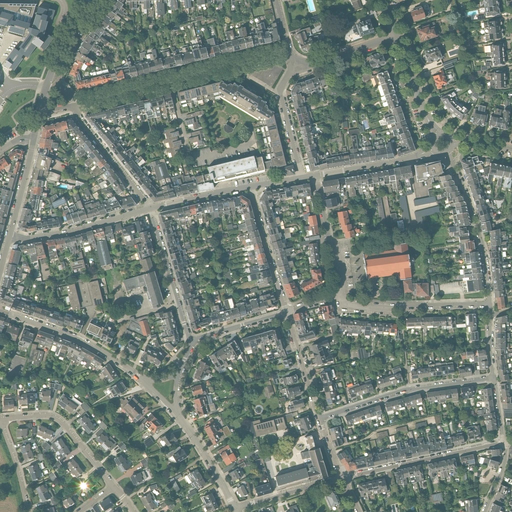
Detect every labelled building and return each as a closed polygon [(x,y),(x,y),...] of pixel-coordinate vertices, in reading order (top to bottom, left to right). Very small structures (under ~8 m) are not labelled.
[(114,0),(111,4),(126,15),(127,15),(127,12),(125,10),(122,7),(124,5),(122,4),(116,0),(114,0)] [(150,4),(153,4),(152,0),(145,0),(147,9),(150,9),(150,4)] [(157,15),(160,15),(159,0),(152,0),(153,4),(156,4),(157,15)] [(159,0),(160,15),(165,15),(164,4),(167,3),(166,0),(159,0)] [(185,9),(189,8),(187,0),(180,0),(181,1),(181,2),(184,2),(185,9)] [(350,0),(351,3),(354,10),(361,8),(358,0),(350,0)] [(36,14),(32,28),(29,28),(35,6),(14,4),(10,4),(0,3),(0,25),(7,27),(7,25),(10,26),(9,32),(23,36),(24,34),(25,34),(27,35),(28,36),(19,47),(21,49),(19,51),(14,48),(5,60),(7,61),(4,66),(9,69),(10,68),(14,71),(23,59),(21,58),(23,55),(28,58),(37,47),(39,48),(40,47),(45,51),(54,39),(49,35),(47,38),(44,36),(48,22),(46,21),(47,18),(52,20),(55,11),(49,9),(49,11),(47,10),(48,10),(38,7),(37,13),(38,14),(38,15),(36,14)] [(125,16),(126,15),(111,4),(108,9),(121,18),(123,15),(125,16)] [(416,8),(417,10),(411,12),(414,22),(425,18),(425,17),(429,16),(429,15),(429,14),(429,12),(428,12),(427,11),(424,12),(422,6),(416,8)] [(498,6),(484,8),(485,12),(484,12),(485,16),(486,16),(499,14),(498,6)] [(108,9),(104,14),(116,23),(117,24),(118,22),(121,18),(108,9)] [(115,25),(116,23),(104,14),(100,20),(115,31),(118,28),(115,25)] [(117,32),(115,31),(100,20),(96,25),(107,33),(108,31),(110,32),(111,32),(115,35),(117,32)] [(355,31),(352,32),(355,39),(361,36),(361,35),(373,31),(372,27),(371,27),(371,26),(370,27),(368,21),(354,26),(355,31)] [(487,22),(483,23),(484,26),(484,29),(501,27),(500,25),(501,24),(501,22),(500,22),(500,21),(488,22),(487,22)] [(421,41),(425,40),(426,41),(428,40),(429,39),(439,35),(440,33),(439,30),(436,29),(435,29),(435,28),(436,28),(434,22),(428,24),(428,26),(417,30),(421,41)] [(265,44),(271,42),(268,29),(265,29),(263,23),(260,24),(265,44)] [(267,27),(268,29),(271,42),(277,41),(276,40),(280,40),(276,23),(271,24),(271,26),(267,27)] [(259,45),(265,44),(260,24),(257,25),(258,30),(256,30),(256,32),(259,45)] [(92,31),(103,38),(105,35),(106,34),(107,33),(96,25),(92,31)] [(246,48),(253,47),(250,33),(247,34),(245,27),(243,28),(243,27),(241,27),(241,28),(246,48)] [(485,35),(501,33),(501,32),(503,31),(502,30),(501,29),(501,27),(484,29),(485,35)] [(234,51),(240,50),(237,37),(234,37),(232,31),(230,31),(230,30),(229,28),(228,29),(228,30),(234,51)] [(240,50),(246,48),(241,28),(238,29),(240,36),(237,37),(240,50)] [(304,40),(306,39),(305,34),(309,33),(309,32),(311,31),(309,28),(298,32),(299,34),(296,35),(297,35),(296,35),(295,36),(295,37),(295,39),(296,39),(297,39),(299,45),(305,43),(304,40)] [(228,53),(234,51),(228,30),(227,31),(227,32),(225,32),(227,39),(224,40),(225,42),(228,53)] [(88,36),(99,43),(101,41),(106,45),(108,42),(103,38),(92,31),(88,36)] [(253,47),(259,45),(256,32),(253,32),(250,33),(253,47)] [(501,33),(485,35),(485,41),(490,41),(490,40),(494,39),(495,40),(497,40),(497,39),(502,38),(502,37),(503,36),(502,34),(501,33)] [(84,41),(97,50),(102,53),(103,51),(100,49),(101,48),(98,46),(99,43),(88,36),(84,41)] [(208,58),(205,46),(205,45),(202,45),(200,37),(196,38),(198,45),(202,59),(208,58)] [(305,43),(299,45),(301,49),(302,49),(302,50),(303,51),(304,52),(306,52),(307,52),(308,52),(308,53),(311,52),(313,51),(312,50),(315,50),(314,49),(320,48),(318,41),(317,38),(314,39),(314,37),(308,39),(308,40),(308,41),(307,41),(306,39),(304,40),(305,43)] [(214,56),(221,55),(218,43),(215,44),(213,38),(210,39),(214,56)] [(327,38),(318,41),(320,48),(329,45),(327,38)] [(208,58),(214,56),(210,39),(207,40),(208,45),(205,46),(208,58)] [(95,53),(97,50),(84,41),(81,46),(92,54),(93,51),(95,53)] [(221,55),(228,53),(225,42),(222,43),(222,42),(218,43),(221,55)] [(182,64),(189,63),(185,46),(184,46),(184,43),(177,44),(178,47),(182,47),(182,49),(179,50),(179,52),(182,64)] [(189,63),(195,61),(192,49),(188,49),(187,45),(185,46),(189,63)] [(195,61),(202,59),(198,45),(191,46),(192,49),(195,61)] [(77,52),(93,61),(94,58),(93,57),(91,56),(92,54),(81,46),(77,52)] [(176,66),(182,64),(179,52),(176,53),(174,47),(171,48),(172,52),(176,66)] [(428,62),(430,63),(431,63),(432,62),(432,61),(436,60),(436,61),(442,58),(442,57),(442,56),(442,54),(441,54),(440,54),(439,51),(438,51),(437,48),(424,52),(428,62)] [(157,71),(163,69),(160,57),(157,58),(155,49),(151,50),(152,52),(157,71)] [(163,69),(170,68),(166,50),(162,51),(163,56),(160,57),(163,69)] [(170,68),(176,66),(172,52),(169,53),(168,50),(166,50),(170,68)] [(94,62),(93,61),(77,52),(73,59),(75,60),(85,65),(87,62),(92,65),(94,62)] [(150,73),(157,71),(152,52),(149,53),(151,60),(148,61),(150,72),(150,73)] [(381,53),(370,57),(374,68),(377,67),(377,68),(381,66),(380,65),(384,63),(385,62),(384,61),(383,60),(382,58),(383,58),(381,53)] [(131,78),(138,76),(135,64),(131,65),(130,58),(126,59),(128,67),(131,77),(131,78)] [(503,58),(491,59),(492,63),(491,63),(491,66),(492,66),(504,65),(504,64),(505,64),(505,62),(503,61),(503,58)] [(144,74),(150,72),(148,61),(147,59),(141,61),(144,74)] [(74,66),(82,71),(83,69),(85,65),(75,60),(73,63),(74,64),(73,66),(74,66)] [(142,74),(144,74),(141,61),(135,62),(135,64),(138,76),(142,75),(142,74)] [(484,71),(490,70),(489,66),(489,63),(485,63),(485,67),(480,68),(481,71),(484,71)] [(75,80),(78,78),(79,77),(81,76),(80,74),(80,73),(81,73),(82,71),(74,66),(70,74),(75,78),(74,78),(75,81),(75,80)] [(117,81),(124,79),(121,67),(114,69),(115,73),(117,81)] [(124,79),(131,77),(128,67),(122,69),(121,67),(124,79)] [(439,71),(440,74),(433,77),(438,89),(442,88),(441,88),(441,86),(442,86),(441,85),(444,84),(444,85),(447,84),(446,79),(447,79),(445,76),(444,74),(445,74),(444,70),(442,70),(440,71),(439,71)] [(100,85),(105,84),(102,74),(102,71),(96,72),(96,75),(98,85),(100,85)] [(377,86),(390,82),(388,75),(389,74),(388,71),(387,72),(387,71),(376,75),(377,75),(372,77),(370,72),(363,74),(362,72),(361,73),(361,75),(363,82),(374,78),(376,87),(377,86)] [(492,81),(505,81),(506,79),(506,77),(504,76),(504,71),(496,72),(494,72),(494,73),(487,73),(487,77),(492,77),(492,81)] [(105,84),(111,82),(109,74),(109,72),(102,74),(105,84)] [(97,85),(98,85),(96,75),(95,76),(94,74),(93,75),(93,76),(90,77),(92,87),(97,86),(97,85)] [(317,77),(321,89),(324,88),(328,87),(327,84),(324,75),(323,75),(322,75),(320,76),(320,77),(317,77)] [(86,88),(92,87),(90,77),(84,78),(86,88)] [(318,90),(321,89),(317,77),(317,78),(316,77),(314,78),(314,79),(311,80),(315,91),(317,96),(317,97),(320,96),(318,90)] [(86,88),(84,78),(79,80),(78,78),(75,80),(76,82),(75,82),(77,90),(85,88),(86,88)] [(309,93),(315,91),(311,80),(310,79),(308,80),(307,81),(305,82),(309,93)] [(256,92),(252,89),(248,87),(246,89),(240,85),(239,87),(234,84),(233,86),(230,85),(229,85),(229,86),(221,81),(221,83),(217,88),(219,96),(241,108),(262,121),(274,118),(273,114),(274,113),(266,108),(267,107),(267,106),(264,105),(265,102),(261,99),(261,98),(255,94),(256,92)] [(505,81),(492,81),(491,81),(491,86),(490,86),(490,89),(492,89),(504,89),(504,82),(505,81)] [(309,93),(305,82),(299,84),(301,91),(302,93),(305,92),(306,94),(309,93)] [(384,96),(394,93),(395,92),(391,82),(390,82),(377,86),(380,94),(376,95),(377,98),(384,96)] [(214,97),(219,96),(217,88),(221,83),(211,85),(214,97)] [(299,92),(301,91),(299,84),(295,85),(294,87),(292,87),(292,89),(292,90),(291,92),(292,96),(299,94),(299,93),(299,92)] [(208,99),(214,97),(211,85),(205,86),(208,99)] [(469,95),(471,97),(472,96),(473,93),(477,89),(476,85),(469,89),(472,93),(469,95)] [(203,100),(208,99),(205,86),(200,88),(203,100)] [(339,94),(340,94),(337,86),(328,89),(331,95),(337,94),(339,94)] [(198,101),(203,100),(200,88),(194,89),(198,101)] [(192,103),(198,101),(194,89),(189,90),(192,103)] [(187,104),(192,103),(189,90),(184,92),(187,104)] [(181,105),(187,104),(184,92),(178,93),(181,105)] [(445,105),(455,99),(457,98),(454,92),(441,98),(440,98),(441,101),(442,100),(443,102),(445,105)] [(388,110),(398,107),(397,103),(398,103),(399,102),(400,101),(399,99),(398,98),(396,98),(394,93),(384,96),(385,99),(382,100),(383,103),(386,102),(389,109),(388,110)] [(163,96),(166,108),(171,107),(173,113),(175,113),(170,94),(163,96)] [(167,113),(166,108),(163,96),(156,98),(159,110),(162,110),(164,114),(166,114),(166,115),(166,117),(168,117),(167,113)] [(295,108),(306,106),(305,102),(312,101),(311,97),(304,99),(294,101),(295,108)] [(161,116),(159,110),(156,98),(149,100),(152,112),(155,111),(157,117),(161,116)] [(448,110),(450,112),(459,104),(458,102),(457,102),(455,99),(445,105),(444,108),(445,109),(447,109),(448,110)] [(146,114),(152,112),(149,100),(143,101),(146,114)] [(143,115),(146,114),(143,101),(137,103),(139,115),(141,122),(145,121),(143,115)] [(136,116),(139,115),(137,103),(130,104),(132,115),(134,124),(138,123),(136,116)] [(472,123),(478,124),(482,104),(479,103),(479,105),(478,109),(475,109),(472,123)] [(129,116),(132,115),(130,104),(123,106),(126,116),(127,122),(130,121),(129,116)] [(453,118),(456,116),(463,107),(459,104),(450,112),(451,113),(453,114),(452,116),(453,118)] [(482,104),(478,124),(485,125),(487,114),(487,111),(484,111),(486,104),(482,104)] [(297,115),(307,112),(309,112),(308,105),(306,106),(295,108),(297,115)] [(493,127),(494,127),(499,105),(496,105),(496,106),(495,106),(494,113),(491,112),(488,126),(490,128),(491,128),(493,127)] [(500,128),(502,118),(503,115),(500,114),(502,106),(499,105),(494,127),(500,128)] [(123,117),(126,116),(123,106),(117,108),(120,118),(120,121),(124,120),(123,117)] [(383,120),(402,113),(399,106),(398,107),(388,110),(389,114),(383,116),(384,118),(382,119),(383,120)] [(464,106),(463,107),(456,116),(459,118),(460,119),(462,119),(462,118),(462,117),(463,115),(464,116),(468,111),(469,110),(464,106)] [(116,119),(120,118),(117,108),(110,109),(113,120),(114,125),(117,124),(116,119)] [(110,120),(113,120),(110,109),(104,111),(107,121),(110,120)] [(107,122),(107,121),(104,111),(95,113),(97,119),(102,118),(102,120),(105,120),(106,123),(110,124),(109,122),(107,122)] [(298,121),(309,118),(307,112),(297,115),(298,121)] [(94,119),(97,119),(95,113),(86,115),(85,117),(91,125),(96,121),(94,119)] [(184,121),(185,121),(186,125),(193,124),(194,129),(201,127),(199,124),(198,124),(195,113),(187,115),(188,120),(184,121)] [(391,124),(404,119),(402,113),(383,120),(384,123),(390,121),(391,124)] [(263,127),(275,124),(274,118),(262,121),(263,127)] [(300,127),(310,125),(310,123),(314,122),(313,120),(312,120),(309,121),(309,118),(298,121),(300,127)] [(502,118),(500,128),(507,130),(509,119),(502,118)] [(72,132),(74,134),(80,129),(71,119),(66,121),(69,133),(72,132)] [(390,131),(406,125),(405,123),(406,123),(406,120),(404,120),(404,119),(391,124),(390,124),(391,127),(389,128),(390,131)] [(66,134),(69,133),(66,121),(60,122),(64,140),(67,140),(66,134)] [(97,132),(104,127),(101,123),(99,125),(96,121),(91,125),(97,132)] [(61,141),(64,140),(60,122),(54,124),(56,134),(59,133),(61,141)] [(303,140),(315,137),(318,136),(317,133),(315,134),(313,128),(317,127),(316,123),(310,125),(300,127),(303,140)] [(52,135),(56,134),(54,124),(43,126),(52,135)] [(225,131),(228,133),(232,132),(234,129),(226,124),(224,127),(225,131)] [(264,132),(277,129),(275,124),(263,127),(264,132)] [(394,136),(408,131),(407,129),(408,128),(408,126),(406,126),(406,125),(390,131),(392,130),(393,133),(394,136)] [(51,135),(52,135),(43,126),(40,138),(51,140),(51,139),(51,135)] [(97,132),(101,137),(110,129),(108,127),(106,129),(104,126),(104,127),(97,132)] [(101,137),(105,141),(115,133),(114,131),(115,130),(113,127),(110,129),(101,137)] [(167,139),(176,137),(179,136),(178,132),(179,132),(178,131),(176,132),(175,127),(161,131),(162,135),(166,134),(167,139)] [(77,141),(84,135),(80,129),(74,134),(72,135),(77,141)] [(266,138),(278,135),(277,129),(264,132),(266,138)] [(189,139),(191,143),(197,141),(199,147),(205,145),(204,142),(203,142),(200,131),(190,133),(191,138),(189,139)] [(400,141),(410,137),(409,135),(410,134),(410,132),(408,132),(408,131),(394,136),(397,135),(399,141),(400,141)] [(109,146),(116,140),(114,138),(117,136),(117,135),(118,134),(117,132),(115,133),(105,141),(109,146)] [(74,151),(80,147),(88,140),(84,135),(77,141),(78,143),(72,148),(74,151)] [(267,143),(279,140),(278,135),(266,138),(267,143)] [(356,139),(356,135),(351,136),(352,146),(353,149),(355,164),(364,162),(362,150),(362,148),(358,149),(356,139)] [(385,146),(388,159),(394,158),(395,156),(391,141),(394,140),(393,135),(389,135),(390,139),(387,140),(388,144),(385,145),(385,146)] [(169,148),(178,146),(182,145),(181,141),(181,140),(177,141),(176,137),(167,139),(163,140),(164,144),(168,143),(169,148)] [(305,146),(315,144),(317,143),(315,137),(303,140),(305,146)] [(405,146),(412,144),(411,141),(412,140),(412,138),(410,137),(400,141),(401,145),(395,146),(396,149),(405,146)] [(40,143),(59,146),(59,145),(58,145),(58,143),(51,142),(51,140),(40,138),(40,143)] [(109,146),(112,151),(125,141),(124,139),(122,141),(121,140),(118,142),(117,140),(116,140),(109,146)] [(77,155),(77,156),(92,144),(88,140),(80,147),(81,149),(76,153),(78,155),(77,155)] [(268,148),(281,145),(279,140),(267,143),(268,148)] [(382,160),(388,159),(385,146),(383,147),(383,145),(382,140),(378,141),(379,146),(382,160)] [(117,156),(124,150),(122,147),(127,143),(125,141),(112,151),(117,156)] [(370,162),(376,161),(374,147),(371,148),(371,146),(370,142),(367,143),(370,162)] [(85,154),(87,156),(96,149),(92,144),(77,156),(76,158),(77,159),(78,157),(79,156),(80,158),(85,154)] [(306,153),(317,150),(316,147),(315,144),(305,146),(306,153)] [(405,146),(407,154),(415,151),(416,150),(415,147),(413,147),(412,144),(405,146)] [(270,154),(282,151),(281,145),(268,148),(270,154)] [(117,156),(121,161),(133,151),(136,149),(134,146),(128,151),(126,148),(124,150),(117,156)] [(178,146),(169,148),(166,149),(167,153),(170,152),(172,157),(184,154),(183,150),(183,149),(180,150),(178,146)] [(376,161),(382,160),(379,146),(376,146),(376,147),(374,147),(376,161)] [(398,157),(407,154),(405,146),(396,149),(398,157)] [(37,154),(51,158),(55,160),(56,156),(53,156),(54,154),(51,154),(51,150),(39,148),(38,153),(37,154)] [(84,165),(85,165),(99,154),(96,149),(87,156),(89,158),(84,162),(85,164),(84,165)] [(12,161),(14,161),(16,159),(18,150),(16,150),(9,154),(9,155),(8,156),(12,161)] [(14,161),(21,163),(24,151),(21,151),(18,150),(16,159),(14,161)] [(308,159),(319,156),(318,154),(317,150),(306,153),(308,159)] [(125,166),(134,158),(132,156),(135,154),(134,153),(135,153),(133,151),(121,161),(125,166)] [(271,159),(283,156),(282,151),(270,154),(271,159)] [(33,171),(60,178),(60,175),(52,172),(47,171),(51,158),(37,154),(33,171)] [(93,163),(95,165),(103,158),(99,154),(85,165),(86,166),(87,166),(88,167),(93,163)] [(125,166),(129,171),(145,158),(142,155),(136,160),(134,158),(125,166)] [(318,162),(326,160),(325,156),(325,155),(319,156),(308,159),(309,164),(318,162)] [(265,170),(263,162),(262,157),(254,158),(254,156),(217,165),(210,167),(208,167),(209,174),(197,177),(197,176),(196,176),(195,176),(195,177),(194,177),(195,178),(196,179),(195,179),(199,192),(213,189),(211,178),(213,178),(214,182),(221,181),(264,170),(265,170)] [(271,159),(271,160),(273,168),(285,165),(283,156),(271,159)] [(463,170),(480,164),(483,164),(484,163),(484,162),(482,162),(481,161),(479,162),(478,161),(477,157),(471,158),(469,157),(467,158),(465,160),(463,161),(461,161),(463,170)] [(9,166),(4,158),(0,161),(0,164),(3,170),(6,168),(7,169),(10,167),(9,166)] [(93,174),(95,173),(107,163),(103,158),(95,165),(96,167),(91,171),(93,174)] [(133,176),(141,169),(142,168),(140,166),(147,161),(145,158),(129,171),(133,176)] [(169,199),(175,197),(168,174),(164,159),(159,160),(156,161),(151,162),(153,168),(158,181),(164,179),(169,199)] [(265,170),(273,168),(271,160),(263,162),(265,170)] [(320,170),(327,169),(326,160),(318,162),(320,170)] [(18,174),(21,163),(14,161),(11,173),(18,174)] [(440,161),(424,164),(414,165),(417,183),(428,181),(427,180),(430,179),(432,178),(433,178),(438,177),(440,177),(444,176),(442,169),(443,169),(444,166),(442,164),(441,164),(440,161)] [(310,172),(320,170),(318,162),(309,164),(309,165),(308,165),(310,172)] [(492,178),(495,178),(498,164),(497,164),(497,163),(495,162),(494,163),(494,164),(490,163),(490,167),(488,174),(487,180),(488,183),(491,183),(492,178)] [(103,171),(104,173),(111,168),(107,163),(95,173),(97,176),(103,171)] [(502,179),(505,166),(502,165),(502,164),(501,164),(499,163),(498,164),(495,178),(498,178),(496,186),(500,186),(502,179)] [(479,171),(483,169),(482,166),(481,166),(480,164),(463,170),(465,175),(479,171)] [(503,187),(507,188),(511,167),(508,167),(508,166),(508,165),(506,164),(505,165),(505,166),(502,179),(504,180),(503,187)] [(287,175),(290,175),(293,174),(294,174),(294,173),(292,166),(288,167),(287,167),(285,168),(285,170),(284,171),(285,173),(286,173),(287,175)] [(405,192),(406,196),(412,194),(411,191),(410,187),(409,178),(410,178),(412,178),(410,166),(408,166),(400,168),(402,181),(404,180),(404,179),(406,192),(405,192)] [(483,169),(484,172),(480,174),(479,171),(465,175),(467,181),(481,176),(488,174),(490,167),(483,169)] [(101,176),(105,181),(115,173),(111,168),(104,173),(101,176)] [(133,176),(137,181),(149,171),(150,170),(148,168),(144,171),(141,169),(133,176)] [(396,188),(397,191),(402,191),(401,186),(400,182),(402,182),(402,181),(400,168),(393,169),(396,188)] [(394,188),(396,188),(393,169),(391,169),(388,169),(388,170),(387,170),(390,183),(390,185),(393,184),(394,188)] [(59,182),(60,178),(33,171),(31,180),(33,180),(33,181),(50,181),(55,182),(59,182)] [(141,186),(150,179),(148,176),(149,175),(151,173),(149,171),(137,181),(141,186)] [(189,194),(186,184),(184,184),(183,182),(184,182),(182,175),(181,175),(180,174),(181,174),(180,171),(178,172),(179,176),(184,195),(189,194)] [(6,190),(13,191),(15,184),(18,174),(11,173),(8,172),(6,172),(5,172),(5,173),(7,175),(7,176),(12,177),(12,178),(10,177),(9,182),(9,183),(5,181),(3,189),(6,190)] [(108,187),(110,185),(118,178),(115,173),(105,181),(102,182),(99,184),(98,184),(101,190),(103,189),(108,187)] [(180,196),(174,177),(171,178),(170,174),(168,174),(175,197),(180,196)] [(366,192),(369,191),(366,174),(364,175),(363,174),(361,174),(361,175),(360,175),(362,190),(366,190),(366,192)] [(363,194),(362,190),(360,175),(355,176),(357,189),(359,189),(360,195),(363,194)] [(145,191),(152,185),(150,183),(156,179),(153,176),(150,179),(141,186),(145,191)] [(180,196),(184,195),(179,176),(177,176),(174,177),(180,196)] [(189,194),(194,193),(189,178),(189,176),(184,177),(186,184),(189,194)] [(469,186),(482,181),(481,176),(467,181),(469,186)] [(199,192),(195,179),(193,180),(192,177),(191,177),(189,178),(194,193),(199,192)] [(350,197),(353,196),(349,177),(344,178),(347,191),(349,191),(350,197)] [(114,190),(116,193),(118,195),(119,195),(125,190),(123,186),(122,184),(118,178),(110,185),(115,190),(114,190)] [(347,196),(347,191),(344,178),(338,179),(340,193),(341,197),(347,196)] [(164,200),(169,199),(164,179),(158,181),(158,183),(160,188),(164,200)] [(336,193),(340,193),(338,179),(334,180),(330,180),(323,182),(322,183),(323,187),(324,193),(325,196),(332,194),(336,193)] [(442,188),(454,185),(453,181),(451,180),(441,183),(439,183),(440,189),(442,188)] [(470,191),(480,188),(479,186),(483,184),(482,181),(469,186),(470,191)] [(145,191),(151,198),(157,193),(156,191),(160,188),(158,183),(155,186),(153,184),(152,185),(145,191)] [(302,185),(306,204),(306,206),(307,213),(312,212),(311,205),(308,206),(307,202),(312,201),(309,185),(308,184),(302,185)] [(302,204),(306,204),(302,185),(296,186),(299,198),(300,204),(302,203),(302,204)] [(443,194),(457,191),(456,186),(454,185),(442,188),(443,194)] [(296,198),(299,198),(296,186),(290,187),(294,202),(294,203),(296,202),(295,201),(297,200),(296,198)] [(490,188),(488,189),(488,190),(487,190),(486,190),(486,191),(485,190),(484,190),(484,189),(484,188),(484,187),(484,186),(480,188),(470,191),(472,196),(486,192),(491,190),(490,188)] [(113,211),(122,208),(115,198),(108,187),(103,189),(105,193),(108,200),(113,211)] [(288,203),(294,202),(290,187),(284,188),(286,198),(288,203)] [(1,194),(12,196),(13,191),(6,190),(3,189),(0,188),(0,191),(2,192),(1,194)] [(31,194),(41,196),(46,197),(47,190),(47,188),(43,188),(43,189),(32,188),(31,194)] [(156,202),(164,200),(160,188),(156,191),(157,193),(151,198),(153,200),(156,202)] [(282,198),(286,198),(284,188),(277,189),(280,200),(283,199),(282,198)] [(277,200),(280,200),(277,189),(271,190),(273,202),(274,204),(276,204),(276,203),(277,201),(277,200)] [(269,203),(273,202),(271,190),(267,191),(265,191),(259,200),(261,205),(269,203)] [(448,199),(460,196),(459,192),(457,191),(443,194),(440,195),(441,197),(442,197),(443,197),(447,196),(448,199)] [(474,201),(487,197),(486,192),(472,196),(474,201)] [(338,197),(341,197),(340,193),(336,193),(332,194),(332,198),(325,200),(327,208),(337,206),(340,205),(338,197)] [(28,209),(36,211),(38,211),(39,208),(41,208),(43,201),(40,201),(41,196),(31,194),(28,209)] [(52,203),(54,208),(54,209),(67,203),(64,197),(59,199),(56,194),(50,198),(52,203)] [(81,221),(87,219),(80,201),(78,195),(75,197),(77,204),(74,205),(75,206),(81,221)] [(115,198),(122,208),(123,209),(137,205),(131,197),(120,201),(117,196),(115,198)] [(242,206),(241,204),(240,196),(239,197),(233,198),(235,208),(242,206)] [(242,196),(240,196),(241,204),(245,203),(246,206),(250,205),(249,200),(242,196)] [(475,206),(489,202),(488,200),(488,199),(488,200),(487,197),(474,201),(475,206)] [(0,203),(9,206),(10,201),(0,198),(0,203)] [(230,214),(230,211),(227,199),(222,200),(224,214),(225,215),(230,214)] [(87,219),(92,218),(87,205),(85,206),(82,200),(80,201),(87,219)] [(96,216),(100,215),(95,203),(94,202),(94,200),(90,201),(96,216)] [(100,215),(107,213),(102,202),(101,200),(99,202),(95,203),(100,215)] [(107,213),(113,211),(108,200),(106,201),(105,200),(102,202),(107,213)] [(222,214),(224,214),(222,200),(216,201),(218,210),(219,215),(222,214)] [(92,218),(96,216),(90,201),(86,203),(87,205),(92,218)] [(477,211),(486,208),(492,206),(491,201),(489,202),(475,206),(477,211)] [(215,220),(214,218),(211,202),(206,203),(207,212),(207,213),(209,213),(211,221),(212,221),(215,220)] [(263,212),(273,209),(272,206),(273,206),(272,204),(274,204),(273,202),(269,203),(261,205),(263,212)] [(0,210),(7,212),(9,206),(0,203),(0,210)] [(197,220),(203,218),(200,204),(194,205),(197,217),(197,220)] [(193,218),(197,217),(194,205),(188,206),(191,220),(194,220),(193,218)] [(241,214),(252,211),(250,205),(246,206),(246,207),(242,208),(241,208),(239,208),(240,211),(241,214)] [(74,224),(81,221),(75,206),(68,209),(74,224)] [(192,224),(191,220),(188,206),(182,208),(186,223),(186,225),(189,225),(189,228),(193,227),(192,224)] [(453,215),(467,212),(466,206),(455,209),(449,210),(449,211),(452,211),(453,215)] [(264,218),(274,216),(273,213),(280,211),(279,207),(273,209),(263,212),(264,218)] [(339,219),(348,217),(347,214),(352,213),(352,210),(352,207),(349,208),(344,209),(344,211),(338,212),(339,219)] [(21,214),(31,217),(35,218),(36,211),(28,209),(23,208),(21,214)] [(179,221),(180,225),(186,223),(182,208),(176,209),(179,221)] [(479,217),(492,212),(491,210),(487,211),(486,208),(477,211),(479,217)] [(69,225),(74,224),(68,209),(63,211),(69,225)] [(176,222),(179,221),(176,209),(169,211),(170,216),(171,220),(175,219),(176,222)] [(160,223),(171,220),(170,216),(169,211),(160,213),(158,216),(159,219),(160,223)] [(244,220),(254,218),(252,211),(241,214),(236,215),(238,222),(244,220)] [(453,221),(469,217),(467,212),(453,215),(452,215),(453,218),(453,221)] [(492,212),(479,217),(480,222),(490,219),(489,216),(490,216),(490,217),(493,216),(492,212)] [(52,217),(54,228),(60,227),(58,218),(56,213),(51,214),(52,217)] [(309,226),(317,225),(315,215),(310,216),(310,213),(303,214),(304,218),(308,217),(309,226)] [(20,220),(28,223),(29,219),(30,220),(31,217),(21,214),(20,220)] [(266,224),(280,220),(279,217),(277,217),(276,215),(274,216),(264,218),(266,224)] [(345,225),(349,224),(348,217),(339,219),(339,223),(339,227),(341,226),(346,225),(345,225)] [(454,227),(459,226),(471,225),(469,217),(453,221),(454,223),(453,224),(454,227)] [(257,230),(255,224),(254,218),(244,220),(245,223),(238,225),(239,229),(239,231),(242,230),(242,231),(247,230),(248,232),(257,230)] [(162,229),(171,227),(171,224),(173,223),(176,222),(175,219),(171,220),(160,223),(162,229)] [(27,232),(37,231),(36,222),(30,223),(28,223),(20,220),(17,230),(27,232)] [(139,233),(145,232),(142,220),(139,221),(138,220),(137,221),(136,222),(135,222),(133,223),(133,226),(135,234),(139,233)] [(268,230),(281,226),(280,220),(266,224),(268,230)] [(499,229),(502,229),(501,225),(494,226),(494,224),(491,224),(490,221),(481,223),(483,233),(489,231),(499,229)] [(128,247),(132,246),(127,228),(122,229),(120,223),(114,225),(114,226),(116,232),(121,230),(123,237),(124,237),(125,239),(126,239),(127,242),(128,247)] [(343,232),(357,229),(356,226),(351,227),(351,224),(349,224),(345,225),(346,225),(341,226),(343,232)] [(317,225),(309,226),(305,227),(306,230),(308,229),(308,231),(311,230),(312,235),(319,234),(317,225)] [(103,228),(106,241),(115,239),(113,234),(116,233),(114,226),(103,228)] [(135,245),(137,245),(136,239),(134,239),(133,235),(135,234),(133,226),(127,228),(132,246),(135,245)] [(164,236),(175,232),(173,226),(171,227),(162,229),(164,236)] [(283,231),(284,235),(289,233),(288,231),(287,228),(282,230),(281,226),(268,230),(267,231),(268,233),(269,233),(269,235),(283,231)] [(455,238),(469,236),(468,235),(469,234),(469,232),(468,232),(468,231),(466,231),(465,228),(459,229),(459,226),(454,227),(448,227),(449,233),(453,232),(454,237),(455,237),(455,238)] [(103,228),(92,231),(102,272),(112,268),(106,241),(103,228)] [(357,229),(343,232),(343,233),(344,232),(345,234),(344,234),(345,237),(345,238),(354,237),(354,234),(360,233),(359,229),(357,229)] [(248,239),(259,236),(257,230),(248,232),(244,233),(245,235),(239,237),(240,242),(244,240),(248,239)] [(96,250),(97,250),(92,231),(86,233),(89,244),(91,243),(92,247),(95,246),(96,250)] [(142,243),(150,241),(151,241),(151,239),(149,239),(149,237),(150,237),(150,236),(149,232),(148,233),(147,231),(145,232),(139,233),(140,238),(142,243)] [(166,242),(177,239),(176,236),(182,234),(181,232),(181,231),(175,232),(164,236),(166,242)] [(271,243),(286,238),(284,235),(283,231),(269,235),(271,243)] [(89,244),(86,233),(81,235),(84,248),(90,247),(89,244)] [(78,250),(84,248),(81,235),(75,236),(78,250)] [(74,252),(78,250),(75,236),(70,238),(72,248),(73,248),(74,252)] [(248,246),(261,242),(259,236),(248,239),(249,242),(248,242),(246,243),(247,246),(248,246)] [(74,255),(74,252),(73,248),(72,248),(70,238),(69,237),(64,239),(67,248),(69,253),(71,252),(72,255),(74,255)] [(63,249),(67,248),(64,239),(64,238),(55,240),(56,250),(59,250),(63,250),(63,249)] [(168,249),(180,245),(179,241),(178,238),(177,239),(166,242),(168,249)] [(274,250),(285,247),(284,243),(284,239),(286,239),(286,238),(271,243),(274,250)] [(50,260),(55,259),(58,258),(57,255),(56,250),(55,240),(51,240),(47,241),(42,242),(45,253),(49,252),(50,260)] [(142,252),(152,248),(150,241),(142,243),(137,245),(135,245),(136,248),(138,248),(139,252),(141,251),(142,252)] [(309,251),(318,250),(317,246),(319,245),(318,243),(317,243),(312,244),(311,241),(300,242),(301,246),(308,245),(309,251)] [(461,254),(475,252),(473,241),(459,242),(459,243),(461,254)] [(34,243),(36,253),(38,259),(39,259),(39,260),(40,260),(40,259),(41,259),(43,258),(43,260),(41,260),(42,264),(48,263),(46,257),(45,253),(42,242),(34,243)] [(248,252),(262,247),(261,242),(248,246),(248,249),(247,249),(248,252)] [(26,245),(28,254),(29,255),(29,254),(31,263),(38,262),(36,253),(34,243),(26,245)] [(366,277),(366,279),(398,274),(399,280),(404,279),(404,281),(403,281),(405,293),(412,292),(412,291),(414,291),(414,294),(416,294),(416,296),(428,296),(428,283),(416,283),(416,284),(412,284),(411,279),(411,278),(410,270),(411,270),(411,269),(411,268),(410,267),(410,265),(411,265),(412,264),(413,263),(414,261),(413,259),(412,258),(411,256),(410,256),(409,256),(408,256),(408,253),(409,253),(409,252),(409,251),(409,250),(408,250),(407,250),(406,243),(394,245),(395,250),(363,254),(363,256),(363,260),(364,260),(364,264),(363,264),(364,269),(365,269),(366,273),(365,273),(365,277),(366,277)] [(170,254),(180,251),(179,251),(178,249),(181,248),(183,247),(182,244),(180,245),(168,249),(170,254)] [(23,255),(28,254),(26,245),(19,246),(23,255)] [(254,255),(264,252),(262,247),(248,252),(248,254),(251,253),(252,256),(254,255)] [(275,256),(291,252),(290,248),(287,249),(286,247),(285,247),(274,250),(275,256)] [(140,261),(144,259),(143,257),(154,254),(152,248),(142,252),(142,254),(138,256),(140,261)] [(12,249),(8,264),(16,266),(17,262),(18,262),(20,252),(16,251),(12,249)] [(172,260),(184,257),(183,254),(186,253),(185,250),(180,251),(170,254),(172,260)] [(277,261),(287,259),(286,256),(291,255),(295,255),(294,251),(291,252),(275,256),(277,261)] [(86,269),(84,265),(81,252),(79,253),(81,260),(70,263),(72,271),(73,271),(72,270),(80,268),(80,270),(86,269)] [(250,262),(265,257),(264,252),(254,255),(254,258),(250,259),(250,262)] [(173,266),(190,261),(191,261),(189,255),(184,257),(172,260),(173,266)] [(320,256),(318,256),(310,257),(311,263),(310,263),(310,268),(317,267),(317,263),(319,263),(319,258),(320,258),(320,256)] [(491,264),(507,262),(510,262),(510,256),(504,257),(490,259),(491,264)] [(263,263),(267,262),(265,257),(250,262),(251,263),(254,262),(254,263),(255,262),(256,265),(263,264),(263,263)] [(149,258),(144,259),(140,261),(139,261),(141,266),(140,266),(141,272),(143,272),(143,275),(138,276),(123,281),(126,291),(144,286),(145,287),(146,287),(148,292),(146,292),(148,298),(150,298),(153,308),(161,306),(160,302),(163,302),(154,272),(149,258)] [(279,267),(296,263),(296,261),(293,262),(292,261),(288,262),(287,259),(277,261),(279,267)] [(175,272),(186,269),(185,266),(191,264),(190,261),(173,266),(175,272)] [(263,264),(256,265),(247,268),(248,270),(250,269),(251,271),(254,269),(254,270),(258,269),(259,271),(269,268),(267,262),(263,263),(263,264)] [(280,273),(290,271),(289,268),(294,267),(294,265),(297,265),(296,263),(279,267),(280,273)] [(22,273),(23,268),(18,267),(17,268),(16,268),(17,266),(8,264),(7,269),(21,273),(22,273)] [(12,276),(17,278),(18,276),(20,276),(21,273),(7,269),(5,275),(12,276)] [(177,278),(188,274),(187,271),(186,269),(175,272),(177,278)] [(255,280),(271,276),(269,269),(260,272),(260,273),(260,275),(254,277),(255,280)] [(312,278),(321,277),(320,270),(315,270),(315,269),(310,270),(311,274),(312,278)] [(282,279),(299,275),(298,273),(296,274),(296,272),(291,273),(290,271),(280,273),(282,279)] [(466,281),(482,279),(481,273),(464,275),(458,276),(458,279),(463,278),(463,281),(466,281)] [(178,283),(187,281),(186,278),(191,277),(190,274),(188,274),(177,278),(178,283)] [(284,284),(294,282),(293,279),(301,278),(300,274),(299,275),(282,279),(284,284)] [(271,276),(255,280),(259,279),(260,283),(257,283),(258,287),(264,285),(273,283),(271,276)] [(2,286),(6,287),(11,289),(13,280),(11,279),(4,277),(2,286)] [(310,279),(311,280),(314,286),(322,282),(321,277),(312,278),(312,279),(310,279)] [(482,279),(466,281),(468,293),(483,290),(482,279)] [(304,291),(314,286),(311,280),(305,282),(300,284),(304,291)] [(91,291),(100,288),(98,281),(89,283),(91,291)] [(180,289),(194,285),(193,282),(188,284),(187,281),(178,283),(180,289)] [(286,291),(296,287),(294,281),(294,282),(284,284),(286,291)] [(68,297),(77,294),(75,284),(66,286),(68,297)] [(16,310),(20,299),(24,287),(19,285),(18,287),(11,308),(16,310)] [(182,295),(191,292),(190,289),(195,288),(194,285),(180,289),(182,295)] [(0,303),(6,305),(6,306),(8,306),(7,307),(11,308),(18,287),(17,287),(13,289),(11,289),(6,287),(6,288),(2,287),(0,292),(0,303)] [(296,287),(286,291),(289,297),(290,297),(290,298),(293,297),(293,296),(298,294),(297,291),(298,290),(297,287),(296,288),(296,287)] [(93,298),(101,296),(100,288),(91,291),(93,298)] [(266,309),(262,296),(261,290),(258,291),(254,292),(255,295),(259,294),(260,296),(259,296),(260,298),(256,299),(260,311),(266,309)] [(183,300),(193,298),(195,297),(197,296),(196,294),(194,294),(192,295),(191,292),(182,295),(183,300)] [(262,296),(266,309),(275,306),(274,301),(276,301),(273,293),(262,296)] [(71,307),(73,307),(80,305),(77,294),(68,297),(71,307)] [(247,314),(253,313),(250,303),(247,304),(245,298),(244,299),(243,295),(241,296),(242,299),(243,302),(247,314)] [(95,306),(103,304),(101,296),(93,298),(95,306)] [(233,318),(240,316),(236,305),(234,305),(231,298),(229,299),(229,296),(226,297),(233,318)] [(226,320),(233,318),(226,297),(225,297),(225,300),(223,300),(226,308),(223,308),(223,309),(226,320)] [(503,297),(494,298),(495,301),(497,301),(498,309),(505,308),(503,297)] [(260,311),(256,299),(256,298),(253,299),(249,300),(250,303),(253,313),(260,311)] [(16,310),(22,312),(26,301),(20,299),(16,310)] [(22,312),(27,314),(31,303),(29,302),(30,300),(26,299),(26,301),(22,312)] [(187,312),(196,309),(195,306),(200,305),(199,302),(185,306),(187,312)] [(240,316),(247,314),(243,302),(240,303),(240,302),(236,304),(236,305),(240,316)] [(27,314),(33,316),(37,305),(31,303),(27,314)] [(39,318),(43,307),(43,306),(37,304),(37,305),(33,316),(39,318)] [(219,322),(226,320),(223,309),(219,310),(218,305),(214,306),(219,322)] [(321,314),(333,311),(332,306),(330,305),(319,308),(320,312),(318,312),(319,315),(321,314)] [(212,324),(219,322),(214,306),(211,307),(213,312),(211,313),(212,316),(210,316),(210,317),(212,324)] [(39,318),(45,320),(48,309),(43,307),(39,318)] [(188,317),(199,314),(203,313),(202,311),(199,312),(198,308),(196,309),(187,312),(188,317)] [(45,320),(50,322),(54,311),(48,309),(45,320)] [(96,315),(103,314),(102,310),(97,311),(96,311),(96,310),(95,312),(93,316),(91,320),(97,318),(96,315)] [(56,324),(60,313),(54,311),(50,322),(56,324)] [(162,320),(173,317),(171,311),(163,314),(162,312),(154,314),(156,318),(157,318),(156,318),(159,317),(160,318),(161,317),(162,320)] [(295,321),(303,319),(309,317),(308,315),(307,315),(306,311),(294,314),(293,316),(295,321)] [(333,311),(321,314),(323,321),(334,318),(333,314),(334,314),(333,311)] [(62,326),(63,323),(65,315),(60,313),(56,324),(62,326)] [(63,323),(69,325),(73,316),(66,313),(65,315),(63,323)] [(190,324),(199,321),(199,318),(200,317),(199,314),(188,317),(190,324)] [(468,327),(475,326),(475,314),(465,315),(466,325),(462,325),(462,327),(468,327)] [(69,325),(75,328),(79,318),(73,316),(69,325)] [(145,317),(131,321),(127,328),(143,336),(151,334),(148,322),(149,322),(148,319),(146,320),(145,317)] [(162,326),(174,323),(173,317),(162,320),(157,321),(157,324),(160,323),(160,324),(161,324),(162,326)] [(201,328),(212,324),(210,317),(207,318),(202,319),(202,322),(199,323),(201,328)] [(340,335),(345,335),(347,320),(338,319),(338,317),(334,317),(335,319),(336,324),(336,325),(338,325),(338,326),(339,326),(339,329),(339,331),(340,335)] [(445,317),(446,328),(451,328),(451,326),(452,326),(452,328),(455,328),(455,318),(451,318),(451,317),(445,317)] [(75,328),(81,330),(84,320),(79,318),(75,328)] [(408,329),(415,328),(414,318),(405,318),(405,319),(405,322),(406,322),(406,330),(408,330),(408,329)] [(5,319),(3,324),(8,326),(5,336),(7,337),(7,338),(13,340),(15,341),(20,329),(17,328),(17,326),(9,324),(10,321),(5,319)] [(296,327),(308,323),(308,320),(304,321),(303,319),(295,321),(296,327)] [(193,330),(201,328),(199,323),(199,321),(190,324),(191,328),(192,327),(193,330)] [(298,332),(310,329),(312,329),(311,325),(312,325),(312,322),(308,323),(296,327),(298,332)] [(93,335),(97,326),(97,325),(93,323),(93,324),(90,323),(87,330),(89,331),(88,333),(93,335)] [(164,332),(176,328),(174,323),(162,326),(159,327),(160,330),(163,329),(164,332)] [(333,338),(339,336),(336,325),(336,324),(330,326),(333,338)] [(389,324),(388,334),(388,335),(394,335),(394,333),(395,333),(394,339),(399,339),(398,330),(396,330),(396,325),(389,324)] [(103,339),(105,341),(110,331),(111,328),(106,325),(104,328),(104,327),(104,328),(99,338),(100,338),(100,339),(102,340),(103,339)] [(93,335),(99,338),(104,328),(100,326),(99,327),(97,326),(93,335)] [(475,326),(468,327),(468,332),(470,332),(471,340),(478,340),(477,331),(476,332),(475,326)] [(35,334),(29,332),(30,330),(26,328),(25,331),(24,330),(25,328),(24,327),(18,345),(22,346),(24,342),(31,344),(35,334)] [(166,337),(177,334),(176,328),(164,332),(161,333),(161,335),(165,334),(166,337)] [(275,340),(280,339),(280,337),(281,336),(278,328),(275,328),(275,329),(272,330),(275,340)] [(310,329),(298,332),(300,342),(315,337),(313,330),(310,331),(310,329)] [(39,344),(43,345),(47,333),(39,330),(37,337),(36,339),(40,341),(39,344)] [(275,343),(275,340),(272,330),(266,332),(269,344),(272,343),(275,343)] [(105,341),(111,343),(115,333),(112,331),(112,332),(110,331),(105,341)] [(267,345),(269,344),(266,332),(261,334),(265,348),(267,347),(267,345)] [(47,333),(43,345),(51,348),(52,345),(53,340),(55,340),(56,337),(55,336),(47,333)] [(169,343),(178,340),(177,337),(179,337),(178,334),(177,334),(166,337),(161,339),(162,342),(168,341),(169,343)] [(266,352),(265,348),(261,334),(254,335),(257,347),(258,348),(261,347),(263,354),(266,353),(266,352)] [(255,348),(257,347),(254,335),(248,337),(251,350),(252,353),(256,352),(255,348)] [(54,357),(57,358),(65,340),(59,338),(56,337),(55,340),(54,343),(57,344),(56,347),(58,347),(56,351),(57,351),(54,357)] [(245,352),(251,350),(248,337),(242,339),(244,348),(245,352)] [(266,353),(268,360),(269,362),(274,361),(272,354),(278,352),(278,351),(281,350),(282,350),(282,349),(285,348),(282,338),(280,339),(275,340),(275,343),(277,349),(266,352),(266,353)] [(131,339),(126,350),(133,354),(136,348),(132,346),(134,341),(131,339)] [(66,351),(67,351),(71,343),(70,342),(65,340),(57,358),(58,358),(58,356),(63,358),(66,351)] [(178,340),(169,343),(164,344),(165,345),(171,351),(176,345),(177,341),(178,341),(178,340)] [(313,352),(326,348),(325,347),(329,345),(328,341),(312,346),(314,352),(313,352)] [(227,346),(234,358),(241,354),(240,352),(241,352),(236,345),(234,342),(227,346)] [(70,358),(77,345),(71,343),(67,351),(69,352),(67,356),(68,357),(67,359),(69,360),(70,358)] [(40,362),(41,363),(44,352),(39,351),(36,350),(37,345),(32,344),(27,363),(39,366),(40,362)] [(147,360),(153,347),(147,344),(147,345),(143,354),(141,357),(147,360)] [(77,358),(77,357),(82,348),(81,347),(77,345),(70,358),(72,359),(72,360),(74,361),(72,363),(71,365),(72,366),(76,360),(77,361),(78,359),(77,358)] [(152,362),(153,363),(157,353),(154,351),(155,348),(156,346),(154,345),(153,347),(147,360),(150,361),(150,362),(151,363),(152,362)] [(237,363),(237,362),(234,358),(227,346),(222,349),(229,360),(231,359),(233,362),(234,361),(236,363),(237,363)] [(77,357),(82,359),(87,351),(82,348),(77,357)] [(315,358),(329,354),(328,353),(330,352),(329,348),(326,348),(313,352),(315,358)] [(217,352),(226,368),(229,366),(228,364),(226,362),(229,360),(222,349),(217,352)] [(478,362),(487,361),(486,350),(484,349),(477,350),(478,358),(473,358),(474,363),(476,362),(478,362)] [(157,353),(153,363),(156,364),(155,365),(158,366),(160,364),(159,363),(164,358),(161,355),(163,354),(159,350),(159,351),(157,353)] [(467,359),(473,358),(478,358),(477,350),(473,351),(466,352),(466,351),(461,352),(460,353),(461,360),(462,359),(462,360),(467,359)] [(84,360),(90,364),(95,355),(87,351),(82,359),(80,364),(81,365),(84,360)] [(219,371),(226,368),(217,352),(210,356),(212,360),(213,364),(214,364),(215,366),(216,368),(217,368),(219,371)] [(332,353),(329,354),(315,358),(315,359),(316,359),(318,365),(334,360),(332,354),(333,354),(332,353)] [(93,367),(94,364),(95,365),(99,358),(95,355),(90,364),(91,365),(92,367),(93,367)] [(282,358),(284,364),(278,366),(279,370),(293,366),(292,365),(293,364),(292,363),(291,359),(287,359),(287,357),(282,358)] [(93,367),(96,369),(98,367),(100,366),(101,365),(103,362),(104,363),(105,362),(99,358),(95,365),(94,364),(93,367)] [(198,369),(210,374),(212,371),(208,370),(209,366),(205,364),(205,363),(202,361),(198,369)] [(487,361),(478,362),(479,362),(480,369),(482,369),(482,370),(488,369),(487,361)] [(104,367),(101,365),(100,366),(98,367),(96,369),(93,373),(96,375),(102,370),(110,382),(118,377),(109,364),(104,367)] [(418,378),(417,368),(417,367),(413,368),(414,370),(411,371),(410,366),(407,366),(408,373),(411,373),(412,379),(418,378)] [(210,374),(198,369),(194,378),(200,381),(201,378),(204,379),(205,379),(206,379),(207,379),(208,379),(208,378),(209,378),(209,377),(210,374)] [(322,381),(332,378),(336,377),(334,372),(333,370),(320,374),(320,375),(319,375),(320,378),(321,378),(322,381)] [(393,372),(393,373),(397,383),(397,382),(397,383),(399,382),(403,381),(400,373),(401,372),(400,370),(393,372)] [(393,384),(397,383),(393,373),(387,375),(390,385),(392,384),(392,385),(393,384)] [(295,375),(287,377),(286,377),(286,378),(283,378),(284,382),(283,382),(284,385),(285,385),(285,386),(288,385),(289,384),(297,382),(296,378),(297,378),(296,376),(295,375)] [(379,389),(385,387),(382,377),(381,375),(380,375),(381,378),(379,378),(379,377),(378,377),(377,377),(376,377),(375,378),(376,381),(379,389)] [(389,385),(390,385),(387,375),(382,377),(385,387),(388,386),(390,385),(389,385)] [(364,382),(365,383),(368,392),(373,390),(371,383),(373,382),(371,377),(367,379),(367,380),(364,382)] [(323,387),(333,384),(332,378),(322,381),(322,382),(322,384),(323,384),(323,387)] [(501,391),(510,390),(510,385),(511,385),(510,383),(511,382),(511,379),(510,380),(502,381),(502,384),(500,384),(501,391)] [(121,382),(109,389),(114,397),(126,389),(121,382)] [(54,389),(57,390),(59,384),(57,384),(55,383),(50,383),(50,390),(43,389),(43,391),(42,393),(39,393),(40,400),(42,400),(50,401),(50,399),(51,399),(54,389)] [(362,394),(368,392),(365,383),(362,384),(361,383),(359,384),(359,386),(362,394)] [(325,392),(335,390),(333,384),(323,387),(325,392)] [(201,396),(206,394),(208,394),(207,390),(202,391),(202,388),(203,388),(202,385),(191,388),(193,395),(200,393),(201,396)] [(350,398),(356,396),(354,388),(353,386),(348,388),(349,389),(348,390),(350,398)] [(356,396),(362,394),(359,386),(354,388),(356,396)] [(299,387),(292,389),(291,388),(289,388),(289,389),(288,389),(289,394),(290,393),(290,394),(293,393),(293,395),(301,393),(299,387)] [(326,398),(336,396),(336,395),(337,395),(336,390),(335,390),(325,392),(326,398)] [(89,396),(90,396),(88,391),(80,394),(85,399),(90,398),(89,396)] [(27,394),(28,403),(35,402),(34,393),(34,392),(30,392),(30,394),(27,394)] [(20,404),(28,403),(27,394),(23,394),(23,393),(19,393),(20,404)] [(65,409),(65,408),(71,399),(65,394),(64,396),(62,395),(59,400),(60,401),(59,404),(61,406),(65,409)] [(197,408),(207,405),(210,404),(206,394),(201,396),(201,398),(194,400),(195,404),(194,404),(196,408),(197,408)] [(413,395),(416,404),(422,402),(420,394),(413,395)] [(408,397),(410,405),(416,404),(413,395),(408,397)] [(4,401),(4,409),(14,408),(13,403),(17,403),(16,396),(4,397),(4,401)] [(336,396),(326,398),(326,399),(327,402),(327,401),(328,404),(339,401),(339,399),(337,400),(336,396)] [(405,408),(410,406),(410,405),(408,397),(402,399),(405,408)] [(71,399),(65,408),(72,414),(76,408),(78,409),(79,408),(81,406),(71,399)] [(115,403),(127,414),(137,405),(131,399),(128,402),(126,400),(124,402),(121,399),(118,400),(115,403)] [(296,409),(295,408),(304,406),(303,402),(304,402),(303,400),(302,399),(297,400),(296,400),(294,400),(293,401),(292,401),(292,402),(289,403),(290,406),(286,408),(287,409),(288,411),(287,411),(288,412),(296,410),(296,409)] [(403,408),(405,408),(402,399),(396,400),(399,410),(403,410),(403,408)] [(397,410),(399,410),(396,400),(391,402),(393,410),(393,412),(397,411),(397,410)] [(385,403),(387,412),(393,410),(391,402),(385,403)] [(137,405),(127,414),(132,420),(135,423),(142,416),(139,413),(142,410),(137,405)] [(209,413),(207,405),(197,408),(199,416),(209,413)] [(373,407),(376,416),(377,418),(381,417),(380,415),(382,414),(382,413),(379,405),(373,407)] [(482,414),(494,412),(493,406),(484,407),(483,407),(483,409),(481,410),(482,414)] [(374,417),(376,416),(373,407),(368,409),(371,420),(375,418),(374,417)] [(366,422),(371,420),(368,409),(362,411),(365,419),(366,422)] [(364,419),(365,419),(362,411),(356,413),(360,423),(360,424),(364,423),(363,421),(365,421),(364,419)] [(488,420),(495,419),(494,412),(482,414),(480,415),(482,417),(482,420),(485,420),(488,420)] [(354,425),(360,423),(356,413),(351,415),(354,425)] [(148,428),(156,419),(152,415),(149,418),(149,417),(147,420),(144,418),(140,422),(142,424),(142,425),(143,426),(143,427),(143,429),(144,431),(145,431),(146,430),(148,428)] [(349,426),(354,425),(351,415),(345,417),(348,425),(349,426)] [(78,420),(83,426),(90,420),(88,417),(87,418),(85,416),(81,419),(80,418),(78,420)] [(294,420),(294,421),(294,422),(295,423),(294,423),(295,424),(296,427),(297,427),(310,422),(310,421),(309,418),(308,419),(307,416),(300,418),(296,419),(294,420)] [(285,430),(287,430),(286,426),(283,417),(260,423),(259,420),(253,422),(256,437),(284,429),(285,430)] [(156,419),(148,428),(151,431),(149,433),(153,437),(156,434),(157,435),(160,431),(164,426),(156,419)] [(209,436),(220,429),(218,425),(217,426),(215,423),(213,419),(207,423),(209,425),(204,428),(209,436)] [(488,432),(490,432),(491,432),(491,431),(492,431),(492,430),(496,429),(495,419),(488,420),(485,420),(486,425),(487,432),(487,431),(488,432)] [(90,420),(83,426),(82,427),(89,434),(95,428),(90,422),(91,421),(90,420)] [(256,437),(253,422),(252,421),(247,423),(252,438),(257,437),(256,437)] [(310,422),(297,427),(298,429),(297,430),(297,431),(298,433),(298,434),(301,433),(305,432),(304,432),(305,432),(305,431),(312,428),(311,426),(312,425),(311,422),(310,422)] [(479,429),(478,426),(478,425),(474,426),(472,426),(475,439),(481,438),(479,429)] [(37,435),(42,437),(46,428),(40,426),(37,435)] [(220,429),(209,436),(214,445),(218,442),(217,440),(220,439),(218,435),(222,432),(225,438),(231,435),(226,426),(220,429)] [(331,435),(341,432),(342,432),(340,426),(329,429),(331,435)] [(469,440),(475,439),(472,426),(466,427),(469,440)] [(46,428),(42,437),(42,438),(46,439),(46,438),(50,439),(52,435),(53,435),(54,432),(46,429),(46,428)] [(17,437),(26,437),(26,434),(27,434),(27,429),(21,429),(17,429),(17,437)] [(95,439),(101,445),(108,438),(106,435),(102,432),(103,431),(101,429),(95,434),(98,437),(95,439)] [(332,441),(342,438),(341,432),(331,435),(332,441)] [(169,433),(160,439),(160,438),(157,441),(158,443),(161,440),(162,442),(163,441),(165,444),(164,444),(166,447),(177,440),(173,434),(170,435),(169,433)] [(440,450),(446,449),(444,436),(443,433),(440,434),(440,436),(437,436),(438,439),(440,450)] [(456,434),(456,436),(458,445),(464,443),(462,433),(456,434)] [(305,438),(308,450),(315,449),(314,444),(312,436),(311,436),(311,435),(307,436),(305,437),(305,438)] [(435,452),(440,450),(438,439),(435,440),(434,435),(431,436),(435,452)] [(452,448),(452,446),(450,437),(450,435),(444,436),(446,449),(452,448)] [(108,438),(101,445),(100,445),(106,451),(109,448),(111,450),(116,446),(115,444),(117,443),(110,436),(108,438)] [(429,453),(435,452),(431,436),(428,437),(429,441),(426,442),(429,453)] [(458,445),(456,436),(450,437),(452,446),(458,445)] [(145,449),(154,443),(150,437),(144,441),(145,449)] [(342,438),(332,441),(334,447),(343,444),(342,442),(347,440),(346,438),(345,438),(345,437),(342,438)] [(417,456),(423,454),(419,438),(416,439),(417,444),(415,444),(417,456)] [(423,454),(429,453),(426,442),(424,442),(423,438),(419,438),(423,454)] [(58,451),(65,446),(61,439),(53,443),(58,451)] [(411,457),(417,456),(415,444),(412,445),(411,440),(409,441),(408,439),(407,439),(411,457)] [(399,459),(405,458),(403,447),(403,445),(400,446),(400,443),(396,443),(396,445),(399,459)] [(23,454),(31,451),(30,448),(31,448),(30,444),(21,447),(22,450),(21,450),(23,454)] [(230,448),(228,445),(218,451),(227,465),(232,462),(237,459),(233,453),(230,449),(230,448)] [(393,461),(399,459),(396,445),(390,447),(391,449),(390,449),(393,461)] [(66,446),(65,446),(58,451),(60,454),(59,455),(61,458),(70,453),(66,446)] [(180,446),(166,454),(168,458),(173,456),(176,463),(187,456),(183,449),(182,450),(180,446)] [(319,447),(315,449),(308,450),(300,453),(302,460),(310,457),(311,463),(307,464),(308,468),(309,470),(307,471),(306,468),(305,468),(305,467),(275,476),(278,487),(306,479),(307,482),(309,481),(312,481),(317,479),(327,476),(319,447)] [(386,462),(393,461),(390,449),(384,450),(386,462)] [(486,457),(488,457),(501,455),(500,449),(487,450),(487,454),(485,454),(486,457)] [(340,460),(349,454),(346,450),(344,451),(344,450),(340,453),(339,453),(337,454),(337,455),(340,460)] [(380,464),(386,462),(384,450),(377,452),(377,453),(380,464)] [(31,451),(23,454),(25,460),(34,457),(31,451)] [(373,465),(371,453),(371,452),(364,453),(365,456),(367,466),(373,465)] [(373,465),(380,464),(377,453),(375,454),(374,452),(371,453),(373,465)] [(340,460),(343,465),(352,459),(349,454),(340,460)] [(118,466),(126,461),(124,458),(123,458),(121,455),(114,460),(118,466)] [(466,456),(469,467),(475,466),(475,463),(473,455),(466,456)] [(501,455),(488,457),(487,457),(486,458),(485,458),(483,465),(488,466),(497,469),(501,455)] [(463,469),(469,467),(466,456),(460,457),(463,469)] [(254,460),(258,475),(266,473),(262,458),(254,460)] [(347,471),(356,469),(354,459),(354,458),(353,459),(347,471)] [(71,473),(78,466),(79,466),(78,466),(78,465),(76,463),(72,459),(66,465),(72,471),(70,472),(71,473)] [(343,465),(347,471),(353,459),(352,459),(343,465)] [(447,460),(450,472),(453,472),(453,474),(453,473),(454,475),(457,475),(456,473),(457,473),(456,468),(454,459),(447,460)] [(447,473),(450,472),(447,460),(441,461),(444,477),(448,476),(447,473)] [(126,461),(118,466),(117,466),(122,473),(131,468),(128,464),(127,464),(125,462),(127,461),(126,461)] [(441,478),(444,477),(441,461),(435,463),(437,475),(440,475),(441,478)] [(434,476),(437,475),(435,463),(427,464),(431,480),(435,479),(434,476)] [(30,473),(40,470),(39,470),(37,464),(28,467),(30,473)] [(413,467),(416,479),(419,478),(419,480),(420,482),(424,481),(420,465),(413,467)] [(78,466),(71,473),(73,475),(74,474),(77,477),(81,474),(81,475),(84,473),(78,466)] [(417,482),(416,479),(413,467),(407,468),(409,477),(411,487),(417,486),(416,482),(417,482)] [(400,469),(404,485),(407,484),(406,477),(409,477),(407,468),(400,469)] [(240,472),(238,469),(229,474),(233,481),(242,476),(243,476),(241,471),(240,472)] [(401,486),(404,485),(400,469),(396,470),(397,472),(394,472),(397,485),(401,484),(401,486)] [(40,470),(30,473),(31,473),(33,481),(36,480),(36,479),(41,478),(40,474),(41,474),(40,470)] [(192,483),(201,477),(196,470),(191,473),(190,473),(189,474),(187,475),(192,483)] [(142,477),(140,473),(131,477),(134,484),(143,480),(142,477)] [(201,477),(192,483),(191,484),(193,488),(195,486),(197,489),(205,484),(201,477)] [(377,481),(380,493),(381,497),(388,495),(384,479),(377,481)] [(88,480),(80,487),(83,490),(84,489),(87,492),(89,490),(90,490),(91,489),(91,488),(93,486),(88,480)] [(374,494),(380,493),(377,481),(371,482),(373,491),(374,494)] [(370,492),(373,491),(371,482),(365,483),(367,492),(368,496),(371,495),(370,492)] [(258,497),(272,492),(269,483),(255,487),(258,497)] [(364,493),(367,492),(365,483),(358,485),(361,497),(364,496),(364,493)] [(39,495),(48,491),(46,488),(45,488),(43,485),(39,487),(38,486),(35,488),(39,495)] [(243,485),(237,488),(241,497),(248,494),(243,485)] [(497,492),(506,496),(509,488),(508,488),(500,485),(497,492)] [(189,499),(192,497),(197,494),(195,489),(189,492),(190,494),(187,496),(189,499)] [(49,490),(48,491),(39,495),(41,499),(43,502),(51,498),(50,494),(49,490)] [(334,491),(325,495),(330,507),(339,503),(334,491)] [(145,505),(156,499),(152,492),(141,498),(145,505)] [(504,509),(505,509),(507,504),(503,502),(505,499),(506,496),(497,492),(495,499),(501,502),(500,506),(501,507),(504,509)] [(205,505),(214,500),(211,493),(208,495),(207,494),(201,497),(205,505)] [(440,502),(443,501),(441,493),(431,495),(431,496),(432,503),(434,502),(440,502)] [(61,502),(63,506),(64,505),(66,508),(70,506),(71,505),(74,503),(69,496),(66,498),(67,499),(65,500),(65,499),(61,502)] [(109,498),(100,504),(105,510),(113,505),(109,498)] [(156,499),(145,505),(147,509),(149,511),(158,507),(157,505),(159,504),(156,499)] [(162,509),(167,506),(170,504),(168,500),(160,506),(162,509)] [(214,500),(205,505),(201,507),(202,509),(205,508),(207,511),(212,511),(218,508),(214,500)] [(169,510),(175,506),(172,502),(170,504),(167,506),(169,510)] [(496,511),(501,511),(502,511),(499,510),(501,507),(500,506),(493,503),(491,509),(496,511)]
